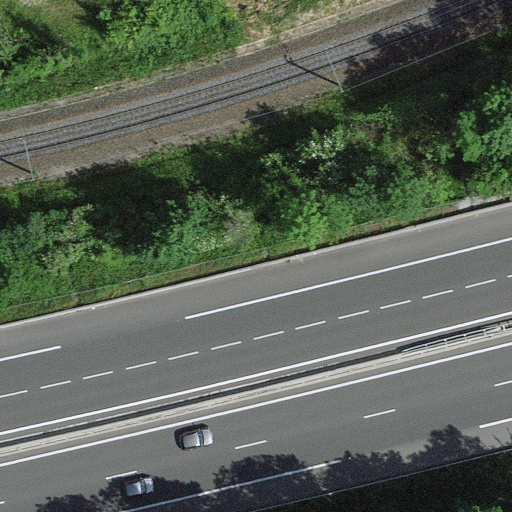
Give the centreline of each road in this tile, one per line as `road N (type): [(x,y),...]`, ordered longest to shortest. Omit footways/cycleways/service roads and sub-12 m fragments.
road 1 (motorway): [(0,506),(511,386)]
road 2 (motorway): [(511,272),(0,392)]
